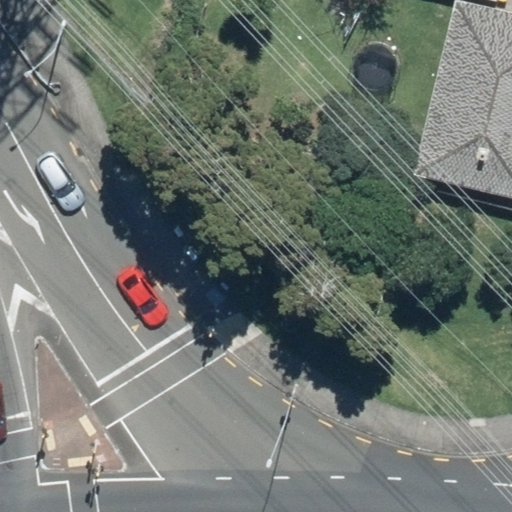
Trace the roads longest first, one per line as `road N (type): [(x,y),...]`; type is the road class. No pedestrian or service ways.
road 1 (secondary): [(0,149),(50,204),(276,511)]
road 2 (secondary): [(0,379),(26,511)]
